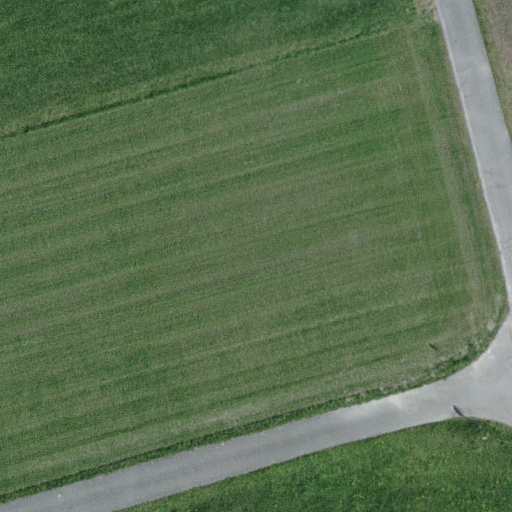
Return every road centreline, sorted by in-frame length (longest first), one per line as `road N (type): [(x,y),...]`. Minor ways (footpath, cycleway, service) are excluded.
road 1 (unclassified): [(42,511),(511,380)]
road 2 (unclassified): [(511,213),(456,0)]
